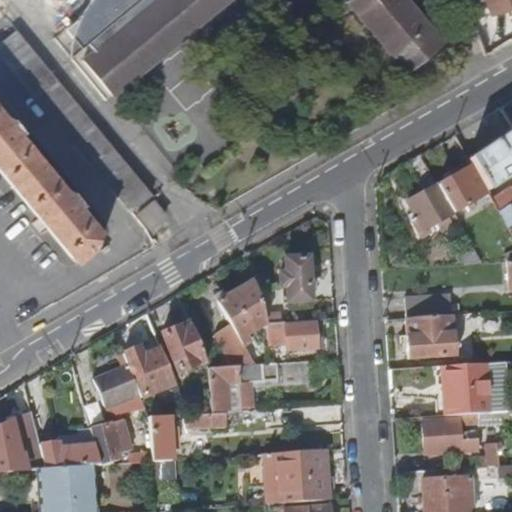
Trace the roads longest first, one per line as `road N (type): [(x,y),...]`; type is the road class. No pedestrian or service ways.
road 1 (residential): [(349,169),(0,373)]
road 2 (residential): [(349,169),(370,511)]
road 3 (residential): [(511,79),(349,169)]
